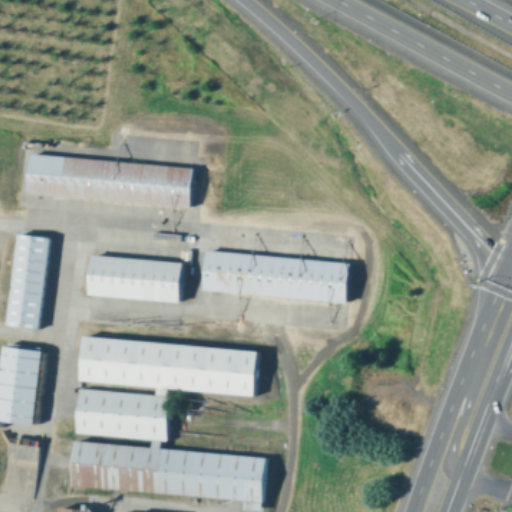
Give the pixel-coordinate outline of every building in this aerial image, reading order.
[(33,193),(36,154),(201,168),(197,208),(33,193)] [(25,234),(57,238),(44,330),(13,325),(25,234)] [(354,263),(350,303),(206,289),(210,249),(354,263)] [(187,263),(183,303),(91,294),(95,254),(187,263)] [(270,458),(274,458),(269,511),(265,510),(249,509),(249,502),(74,484),(79,439),(158,447),(159,440),(83,433),(86,389),(163,396),(163,388),(86,381),(90,337),(268,353),(264,397),(173,389),(172,396),(179,397),(175,441),(168,441),(167,448),(270,458)] [(0,420),(10,346),(51,352),(41,425),(0,420)]
